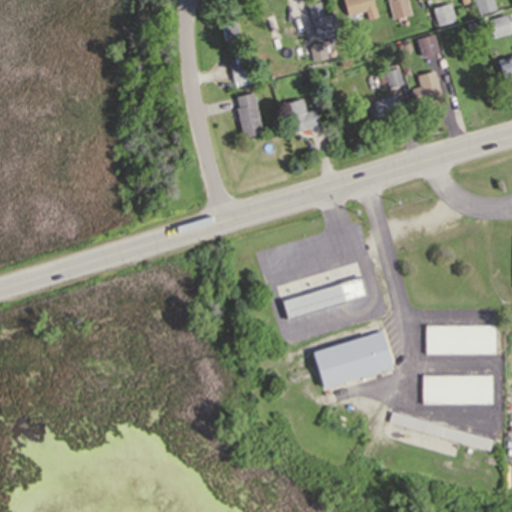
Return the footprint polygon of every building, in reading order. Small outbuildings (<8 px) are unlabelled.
[(370,0),(372,4),(373,4),(376,15),(366,18),(363,9),(346,14),(342,0),(370,0)] [(391,18),(386,0),(406,0),(409,14),(391,18)] [(313,28),(306,5),(318,1),(322,14),(327,12),(330,22),(313,28)] [(430,7),(446,2),(450,18),(435,23),(430,7)] [(487,19),(504,14),(509,32),(492,37),(487,19)] [(225,41),(221,21),(230,20),(234,39),(225,41)] [(465,23),(473,20),(475,25),(467,28),(465,23)] [(416,40),(432,36),(436,51),(421,55),(416,40)] [(401,44),(408,41),(410,48),(403,51),(401,44)] [(310,58),(308,44),(318,42),(321,56),(310,58)] [(393,44),(399,42),(401,49),(395,50),(393,44)] [(384,54),(382,47),(391,45),(392,52),(384,54)] [(328,57),(326,51),(332,49),(334,55),(328,57)] [(511,72),(501,75),(496,57),(511,52),(511,72)] [(230,77),(228,65),(242,62),(245,74),(230,77)] [(383,86),(378,68),(393,64),(398,82),(383,86)] [(412,104),(408,90),(419,86),(418,83),(416,84),(414,78),(429,72),(437,97),(412,104)] [(244,132),(236,104),(238,103),(235,93),(253,88),(263,127),(244,132)] [(374,115),(371,104),(393,97),(396,108),(374,115)] [(290,129),(282,102),(298,98),(301,111),(315,107),(319,121),(290,129)] [(280,304),(359,281),(363,298),(286,321),(280,304)] [(427,350),(427,323),(496,322),(497,349),(427,350)] [(324,379),(315,346),(381,326),(391,359),(324,379)] [(424,399),(423,371),(492,371),(492,399),(424,399)] [(490,446),(391,414),(394,404),(493,436),(490,446)]
